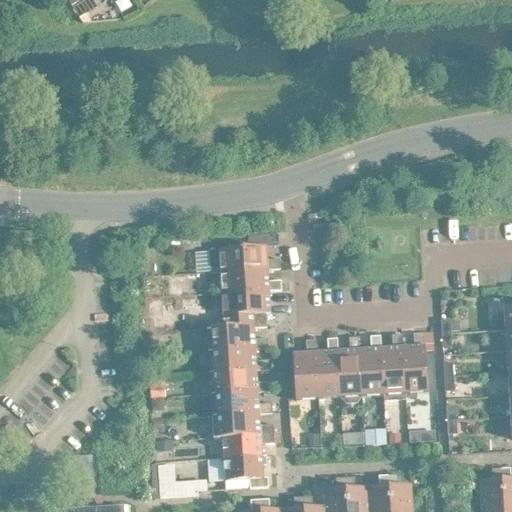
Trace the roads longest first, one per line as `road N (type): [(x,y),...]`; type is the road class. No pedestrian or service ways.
road 1 (residential): [(435,311),(305,319),(296,175)]
road 2 (tertiary): [(296,175),(443,133),(511,124)]
road 3 (tertiary): [(81,205),(189,201),(296,175)]
road 4 (residential): [(0,474),(22,475),(92,390),(85,317)]
road 5 (residential): [(435,311),(433,256),(511,248)]
road 6 (residential): [(0,415),(85,317)]
